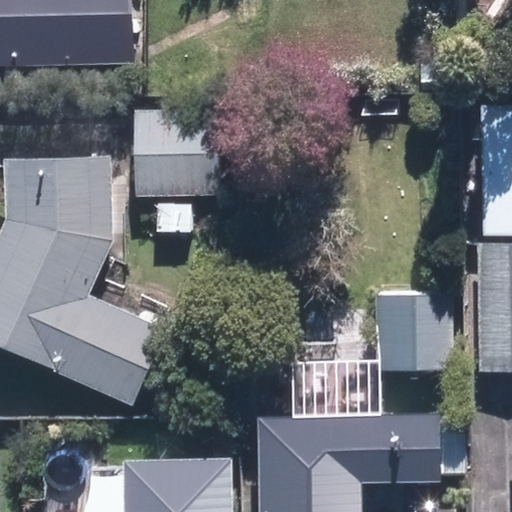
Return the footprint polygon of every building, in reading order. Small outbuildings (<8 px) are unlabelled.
[(0,0),(0,69),(128,68),(127,0),(0,0)] [(511,111),(480,112),(483,233),(511,232),(511,111)] [(214,115),(134,115),(134,195),(214,195),(214,115)] [(80,300),(107,244),(102,159),(0,164),(0,185),(2,227),(0,232),(0,347),(127,408),(161,338),(80,300)] [(511,244),(475,245),(476,371),(511,371),(511,244)] [(433,419),(252,422),(253,511),(354,511),(354,484),(434,482),(433,419)] [(224,511),(223,466),(122,470),(123,511),(224,511)]
